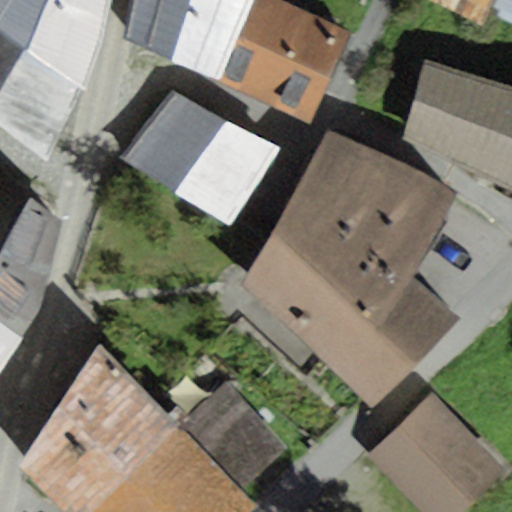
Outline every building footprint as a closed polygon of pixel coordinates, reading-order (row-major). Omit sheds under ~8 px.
[(0,0),(0,112),(52,154),(88,79),(101,0),(0,0)] [(217,78),(251,0),(136,0),(131,41),(217,78)] [(349,31),(279,0),(251,0),(217,78),(309,120),(349,31)] [(449,0),(488,19),(497,0),(449,0)] [(511,79),(427,53),(400,138),(511,174),(511,79)] [(170,97),(125,154),(216,235),(278,165),(170,97)] [(441,197),(333,131),(240,284),(375,395),(455,298),(405,257),(441,197)] [(0,163),(0,366),(47,299),(12,269),(38,196),(0,163)] [(230,511),(254,487),(105,352),(11,455),(73,511),(230,511)] [(431,391),(371,449),(433,511),(467,511),(509,471),(431,391)]
